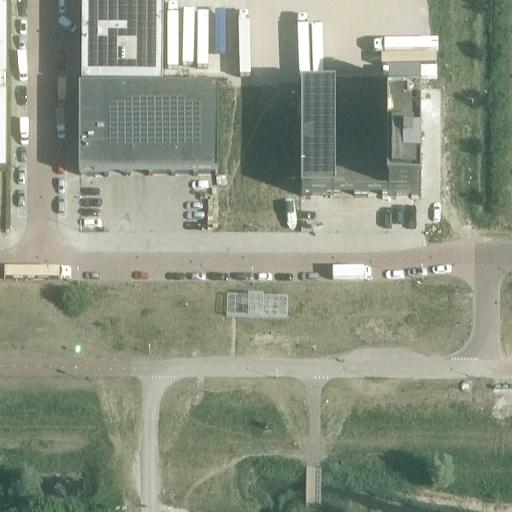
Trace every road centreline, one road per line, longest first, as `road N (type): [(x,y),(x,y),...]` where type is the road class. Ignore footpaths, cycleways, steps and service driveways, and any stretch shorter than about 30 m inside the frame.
road 1 (unclassified): [(150,366),(483,368),(491,336),(488,254)]
road 2 (unclassified): [(47,255),(488,254)]
road 3 (unclassified): [(47,255),(44,0)]
